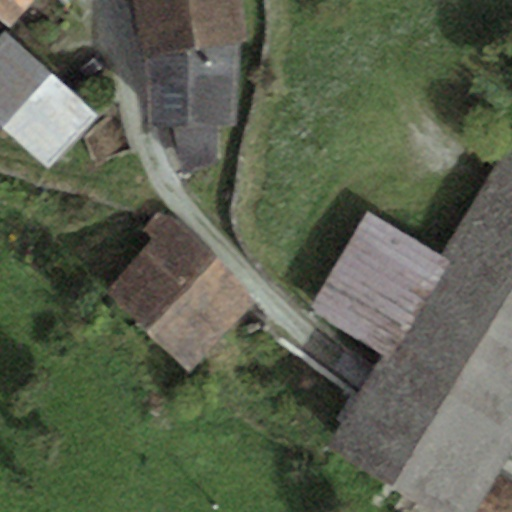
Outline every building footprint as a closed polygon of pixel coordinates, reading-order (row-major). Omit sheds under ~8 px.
[(0,0),(0,19),(10,29),(36,0),(0,0)] [(240,0),(131,0),(146,127),(173,126),(183,173),(217,162),(217,125),(237,125),(241,42),(248,40),(240,0)] [(98,116),(5,33),(0,38),(0,125),(50,169),(98,116)] [(374,378),(333,446),(444,511),(511,511),(511,492),(492,481),(502,465),(511,447),(511,129),(440,250),(370,209),(310,309),(387,355),(374,378)] [(259,302),(176,223),(160,216),(145,231),(157,244),(108,295),(191,373),(259,302)]
